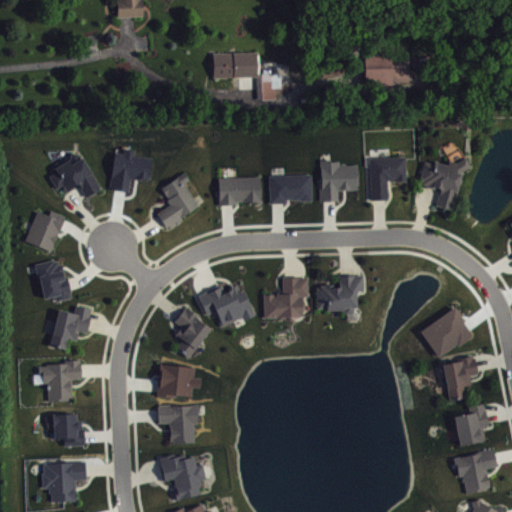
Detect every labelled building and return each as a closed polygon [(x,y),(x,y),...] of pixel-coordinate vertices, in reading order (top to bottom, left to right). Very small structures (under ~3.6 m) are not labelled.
[(116,0),(116,15),(127,15),(142,14),(142,0),(116,0)] [(364,83),(390,83),(390,80),(408,80),(408,44),(364,43),(364,83)] [(213,52),(214,76),(256,75),(256,98),(274,97),(274,86),(270,86),(270,72),(259,73),(258,53),(255,53),(255,51),(213,52)] [(69,158),(53,167),(55,170),(48,175),(55,187),(61,183),(65,190),(69,187),(77,183),(81,189),(85,196),(99,187),(79,153),(70,151),(69,158)] [(152,182),(155,159),(137,157),(137,154),(118,151),(113,191),(129,193),(131,179),(152,182)] [(386,179),(388,178),(392,178),(392,176),(395,176),(395,180),(405,179),(404,157),(404,155),(368,156),(368,164),(370,198),(378,198),(386,197),(386,179)] [(461,170),(455,190),(455,189),(450,208),(435,203),(437,195),(439,188),(429,185),(420,182),(421,180),(418,179),(423,161),(424,159),(433,162),(433,160),(446,163),(448,159),(455,161),(464,156),(469,163),(461,170)] [(319,159),(320,182),(318,182),(318,199),(328,199),(337,199),(336,188),(344,188),(354,188),(354,184),(357,184),(356,163),(338,164),(338,160),(329,160),(329,158),(319,159)] [(155,212),(159,218),(165,225),(167,224),(168,226),(179,218),(178,217),(197,203),(182,181),(187,178),(182,170),(160,186),(168,197),(166,198),(168,201),(168,202),(155,212)] [(271,177),(272,205),(289,205),(289,202),(314,202),(314,176),(271,177)] [(221,205),(264,204),(263,178),(221,179),(221,205)] [(36,210),(47,214),(49,209),(64,215),(61,222),(56,232),(49,249),(24,239),(36,210)] [(47,301),(58,298),(59,303),(75,299),(70,278),(67,279),(62,260),(38,265),(47,301)] [(342,308),(325,309),(325,306),(316,307),(315,286),(318,286),(318,284),(324,284),(323,283),(328,283),(332,283),(332,286),(337,285),(337,274),(345,274),(353,273),(353,274),(361,274),(362,288),(354,288),(355,305),(352,305),(352,309),(350,312),(344,312),(342,310),(342,308)] [(262,292),(263,316),(275,316),(275,317),(285,316),(284,315),(301,314),(301,305),(302,305),(302,294),(306,294),(306,276),(298,276),(298,275),(290,275),(281,275),(282,292),(280,292),(275,292),(275,295),(272,295),(272,292),(262,292)] [(197,294),(205,313),(212,309),(219,325),(240,315),(242,318),(253,313),(248,302),(249,301),(247,297),(245,298),(241,289),(239,290),(235,283),(231,285),(229,286),(229,288),(223,290),(219,282),(210,286),(204,289),(204,290),(197,294)] [(73,312),(75,304),(89,307),(87,314),(89,314),(87,321),(85,331),(77,329),(75,338),(66,336),(63,347),(49,344),(52,333),(58,308),(73,312)] [(183,306),(184,307),(186,305),(198,315),(196,317),(209,327),(187,356),(174,346),(181,338),(175,333),(177,329),(180,325),(173,319),(178,312),(183,306)] [(442,359),(476,335),(457,309),(423,333),(442,359)] [(441,363),(448,399),(463,396),(461,384),(471,382),(470,379),(469,374),(477,372),(475,363),(474,356),(472,356),(471,353),(456,356),(456,360),(441,363)] [(37,364),(37,372),(41,372),(41,381),(46,381),(47,399),(51,399),(67,398),(67,396),(71,395),(70,385),(70,378),(80,377),(79,368),(79,358),(65,359),(63,359),(64,361),(45,362),(45,364),(37,364)] [(198,369),(163,365),(160,395),(194,399),(196,389),(203,390),(204,379),(197,378),(198,369)] [(471,409),(472,414),(456,418),(463,448),(489,442),(486,430),(492,428),(486,405),(471,409)] [(161,425),(172,425),(173,445),(198,444),(197,425),(201,425),(201,406),(161,407),(161,425)] [(67,447),(85,447),(84,415),(56,416),(56,441),(67,440),(67,447)] [(493,447),(494,456),(496,465),(485,467),(486,474),(488,485),(485,486),(485,488),(465,492),(463,480),(461,480),(460,476),(462,476),(461,474),(457,475),(455,461),(453,461),(452,456),(469,453),(469,452),(493,447)] [(159,456),(160,462),(159,463),(161,471),(163,479),(172,477),(173,483),(173,486),(175,491),(174,492),(176,498),(199,492),(197,484),(200,484),(199,478),(204,477),(200,463),(195,464),(193,455),(185,456),(184,453),(174,455),(173,452),(159,456)] [(42,461),(42,471),(40,471),(41,486),(48,486),(48,491),(50,491),(50,499),(63,499),(75,498),(75,487),(75,478),(85,477),(84,469),(84,460),(60,461),(42,461)] [(471,500),(473,506),(469,511),(505,511),(503,504),(491,507),(481,501),(480,497),(471,500)] [(166,511),(181,505),(184,510),(201,501),(205,510),(209,508),(210,511),(166,511)]
